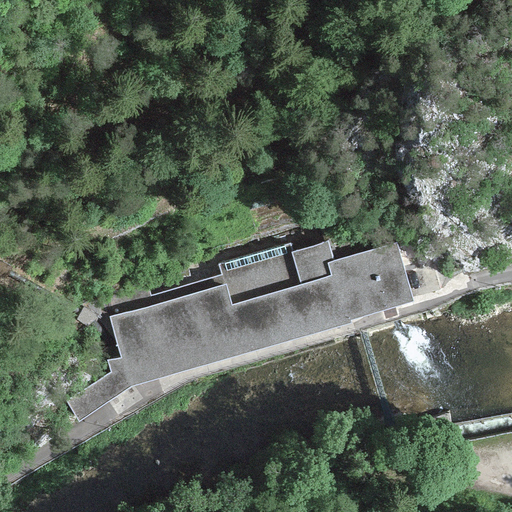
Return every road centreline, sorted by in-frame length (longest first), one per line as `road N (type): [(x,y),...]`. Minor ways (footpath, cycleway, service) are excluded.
road 1 (unclassified): [(20,471),(173,378),(511,276)]
road 2 (track): [(394,439),(397,453),(511,489)]
